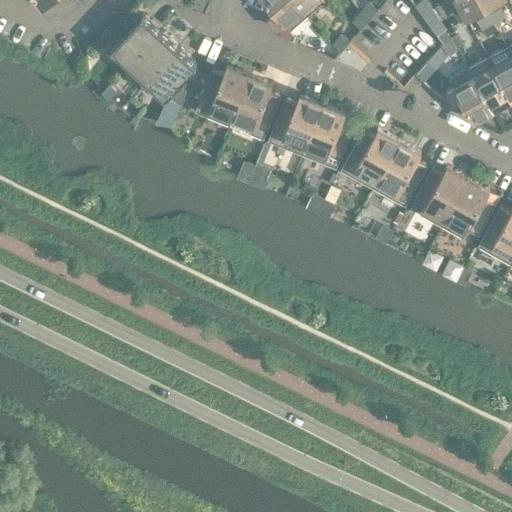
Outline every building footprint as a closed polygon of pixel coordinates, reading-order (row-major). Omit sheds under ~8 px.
[(307,14),(295,0),(265,0),(274,10),(268,16),(278,27),(284,22),(290,29),(307,14)] [(323,0),(295,0),(307,14),(324,0),(323,0)] [(369,0),(368,0),(361,10),(369,17),(378,7),(369,0)] [(419,0),(415,3),(423,13),(432,7),(426,0),(419,0)] [(458,0),(467,16),(495,0),(458,0)] [(499,5),(488,11),(493,21),(505,15),(499,5)] [(432,7),(423,13),(431,24),(440,17),(432,7)] [(369,17),(361,10),(352,19),(360,27),(369,17)] [(493,21),(488,11),(476,18),(482,28),(493,21)] [(112,46),(130,62),(161,29),(143,12),(112,46)] [(284,22),(278,27),(288,38),(291,30),(290,29),(284,22)] [(445,28),(437,33),(443,41),(450,36),(445,28)] [(130,62),(148,79),(179,45),(161,29),(130,62)] [(332,43),(340,50),(348,41),(349,40),(341,32),(332,43)] [(441,42),(449,53),(458,47),(450,36),(443,41),(441,42)] [(348,41),(340,50),(333,57),(362,69),(369,59),(348,41)] [(179,45),(148,79),(166,95),(197,62),(179,45)] [(488,55),(511,98),(511,97),(511,54),(507,45),(506,45),(511,54),(493,63),(488,55)] [(488,55),(469,66),(492,108),(511,98),(488,55)] [(417,70),(425,78),(434,68),(426,60),(417,70)] [(195,110),(229,124),(250,73),(227,63),(223,71),(212,67),(210,73),(198,102),(195,110)] [(492,108),(469,66),(449,77),(454,85),(446,89),(453,103),(461,98),(473,119),(492,108)] [(188,90),(185,97),(198,102),(210,73),(199,69),(188,90)] [(250,73),(229,124),(230,124),(234,115),(254,123),(251,132),(263,137),(281,94),(270,89),(273,82),(250,73)] [(109,83),(100,92),(103,95),(105,97),(107,98),(115,89),(109,83)] [(268,139),(302,153),(322,102),(299,93),(296,100),(285,96),(268,139)] [(322,102),(302,153),(325,162),(329,153),(340,157),(353,123),(342,119),(345,111),(322,102)] [(340,168),(373,186),(399,138),(377,126),(374,133),(363,128),(340,168)] [(399,138),(373,186),(405,204),(427,163),(417,157),(421,150),(399,138)] [(260,153),(257,160),(262,163),(265,156),(260,153)] [(241,172),(240,174),(249,178),(250,176),(251,174),(255,164),(246,160),(242,170),(241,172)] [(420,212),(441,224),(468,176),(446,164),(442,171),(432,166),(414,198),(424,204),(420,212)] [(468,176),(441,224),(463,236),(468,228),(478,234),(496,201),(486,195),(490,188),(468,176)] [(490,188),(486,195),(496,201),(500,194),(490,188)] [(478,244),(510,262),(511,258),(511,206),(511,209),(500,204),(478,244)] [(457,280),(456,281),(464,285),(465,284),(466,282),(467,280),(472,270),(463,266),(459,276),(458,278),(457,280)]
